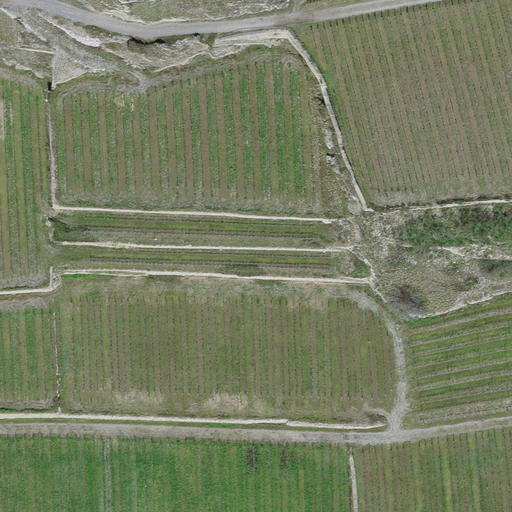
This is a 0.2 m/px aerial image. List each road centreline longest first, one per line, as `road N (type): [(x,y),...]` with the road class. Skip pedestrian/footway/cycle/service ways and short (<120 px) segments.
road 1 (track): [(0,433),(406,438),(511,423)]
road 2 (track): [(430,0),(192,29),(123,28),(6,0)]
